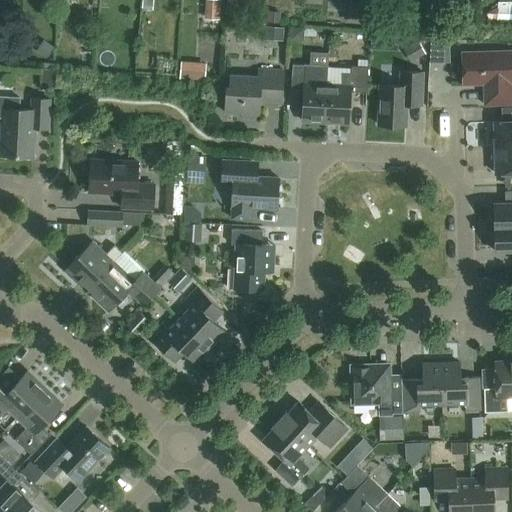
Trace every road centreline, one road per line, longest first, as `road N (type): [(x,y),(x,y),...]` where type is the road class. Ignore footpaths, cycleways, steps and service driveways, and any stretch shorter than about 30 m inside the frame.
road 1 (residential): [(183,446),(46,319),(0,315)]
road 2 (residential): [(183,446),(311,320)]
road 3 (residential): [(311,320),(302,280),(310,151)]
road 4 (residential): [(311,320),(467,311)]
road 5 (residential): [(454,183),(426,155),(310,151)]
road 6 (residential): [(467,311),(464,193),(454,183)]
road 7 (residential): [(0,262),(37,221),(38,185),(0,184)]
